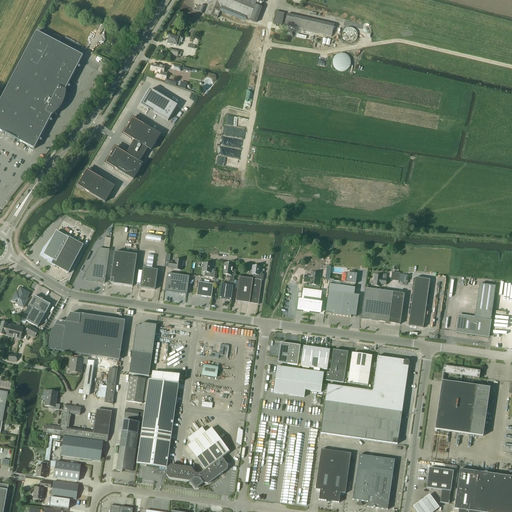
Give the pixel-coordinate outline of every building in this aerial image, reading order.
[(257,0),(256,0),(210,0),(205,14),(217,19),(221,9),(249,20),(257,0)] [(283,25),(283,24),(282,24),(284,15),(276,13),(275,19),(274,19),(274,22),(274,23),(274,24),(283,25)] [(331,37),(334,25),(287,14),(285,26),(331,37)] [(66,91),(65,91),(67,87),(69,88),(70,88),(70,87),(70,86),(68,85),(77,68),(79,69),(81,68),(80,66),(78,65),(83,56),(61,45),(60,43),(59,44),(58,44),(37,32),(0,101),(0,131),(2,133),(20,142),(34,150),(39,141),(40,142),(42,141),(42,139),(40,138),(49,121),(51,122),(52,122),(52,120),(50,119),(52,115),(53,116),(55,114),(57,112),(59,110),(60,108),(62,106),(63,104),(64,101),(65,99),(65,96),(66,94),(66,91)] [(169,35),(167,44),(177,46),(179,46),(181,37),(179,37),(169,35)] [(341,52),(331,62),(334,64),(333,65),(341,74),(352,63),(341,52)] [(163,74),(165,67),(152,64),(151,70),(158,72),(158,73),(157,77),(166,79),(167,75),(163,74)] [(147,93),(139,106),(148,111),(149,110),(168,121),(177,106),(150,90),(148,93),(147,93)] [(125,135),(134,141),(148,149),(151,151),(160,135),(134,119),(131,124),(130,124),(126,129),(128,130),(125,135)] [(224,125),(218,165),(236,168),(238,159),(235,158),(237,149),(242,150),(245,128),(224,125)] [(113,168),(133,180),(143,164),(140,162),(144,155),(148,149),(134,141),(131,147),(126,154),(123,152),(117,149),(114,154),(112,153),(109,158),(110,159),(107,164),(113,168)] [(80,183),(79,182),(76,187),(84,191),(84,190),(105,202),(114,187),(98,177),(98,179),(86,172),(84,176),(80,183)] [(69,274),(84,246),(57,231),(44,248),(40,255),(51,264),(69,274)] [(99,249),(82,280),(105,283),(109,250),(99,249)] [(115,252),(110,284),(133,287),(137,255),(115,252)] [(169,262),(168,268),(174,269),(174,270),(181,271),(182,261),(175,260),(175,263),(169,262)] [(212,265),(204,263),(203,272),(205,272),(204,277),(214,278),(215,272),(211,272),(212,265)] [(227,279),(230,279),(234,280),(235,272),(232,272),(233,264),(225,263),(225,264),(224,264),(223,267),(224,267),(223,275),(227,275),(227,279)] [(253,279),(262,280),(263,281),(264,275),(259,274),(260,267),(252,266),(251,275),(253,275),(253,279)] [(143,268),(140,288),(155,290),(158,270),(143,268)] [(346,283),(346,287),(354,288),(354,284),(355,284),(356,274),(354,274),(355,273),(354,272),(350,271),(349,272),(349,273),(347,273),(345,283),(346,283)] [(305,276),(304,282),(310,283),(309,285),(317,286),(319,274),(311,273),(310,277),(308,277),(309,276),(305,276)] [(400,274),(392,273),(391,280),(399,281),(400,274)] [(187,295),(189,277),(167,274),(165,292),(187,295)] [(380,285),(385,285),(386,280),(381,279),(382,277),(374,275),(373,286),(380,287),(380,285)] [(258,305),(262,280),(253,279),(239,277),(236,301),(258,305)] [(415,278),(408,326),(423,328),(430,280),(415,278)] [(211,298),(213,285),(199,283),(197,296),(211,298)] [(233,286),(229,285),(221,284),(219,299),(231,301),(233,286)] [(340,286),(329,284),(325,313),(330,313),(330,315),(351,318),(351,316),(356,317),(359,296),(354,295),(355,288),(354,288),(346,287),(340,286)] [(456,333),(488,337),(495,287),(479,284),(474,318),(459,316),(456,333)] [(15,294),(11,301),(23,308),(26,303),(25,302),(30,293),(21,288),(17,295),(15,294)] [(361,319),(388,323),(400,325),(404,294),(365,288),(361,319)] [(319,313),(322,292),(319,291),(311,290),(302,289),(299,310),(301,311),(302,312),(304,311),(319,313)] [(38,328),(50,305),(43,301),(43,300),(43,299),(41,299),(40,299),(35,296),(24,314),(22,319),(38,328)] [(67,320),(65,322),(66,322),(61,352),(119,360),(125,321),(80,314),(80,315),(70,314),(67,320)] [(66,322),(65,322),(64,322),(57,321),(55,326),(51,332),(48,350),(61,352),(66,322)] [(136,326),(132,352),(152,355),(156,325),(141,323),(141,326),(136,326)] [(24,328),(8,324),(4,336),(20,340),(24,328)] [(34,338),(38,331),(29,326),(25,333),(34,338)] [(277,363),(287,364),(290,345),(280,343),(277,363)] [(290,345),(287,364),(297,366),(300,346),(290,345)] [(300,366),(327,370),(330,350),(303,346),(300,366)] [(333,351),(330,371),(330,374),(327,373),(325,381),(343,384),(345,373),(348,353),(333,351)] [(152,355),(132,352),(129,374),(149,377),(152,355)] [(372,356),(352,353),(348,383),(368,386),(372,356)] [(82,363),(87,364),(87,361),(88,361),(88,358),(77,356),(77,359),(71,359),(69,372),(81,373),(81,369),(82,365),(82,363)] [(372,391),(325,385),(324,393),(326,394),(320,434),(397,445),(409,363),(408,361),(377,357),(372,391)] [(203,365),(202,375),(217,378),(218,367),(203,365)] [(480,371),(444,366),(443,373),(459,376),(458,384),(441,381),(436,418),(434,430),(471,435),(483,437),(490,388),(461,384),(462,376),(479,378),(480,371)] [(305,391),(324,393),(325,385),(322,384),(324,373),(277,367),(273,393),(304,397),(305,391)] [(113,404),(118,370),(110,368),(104,403),(113,404)] [(143,418),(137,464),(159,467),(159,470),(167,471),(167,469),(167,468),(166,468),(173,418),(178,384),(180,376),(152,372),(151,380),(149,380),(143,418)] [(142,404),(146,379),(130,377),(126,402),(142,404)] [(8,392),(0,390),(0,421),(3,422),(8,392)] [(59,410),(60,405),(56,405),(57,393),(45,391),(43,400),(45,401),(45,406),(49,407),(49,409),(59,410)] [(64,405),(61,427),(48,426),(47,433),(107,442),(112,412),(97,410),(93,432),(69,428),(71,414),(80,415),(81,408),(64,405)] [(124,418),(138,420),(139,412),(125,410),(124,418)] [(123,421),(116,471),(122,472),(123,471),(132,472),(139,423),(123,421)] [(227,450),(223,445),(211,428),(205,433),(202,428),(188,439),(191,444),(188,446),(205,469),(203,471),(203,472),(200,474),(195,474),(191,468),(170,466),(167,469),(167,471),(166,476),(169,479),(189,482),(195,490),(204,484),(208,484),(227,470),(228,466),(222,458),(229,453),(227,450)] [(100,462),(103,442),(63,436),(61,456),(100,462)] [(290,445),(286,480),(309,483),(314,448),(290,445)] [(340,493),(345,494),(351,454),(321,450),(315,490),(320,490),(319,500),(339,503),(340,493)] [(359,455),(357,470),(355,485),(352,500),(368,502),(367,507),(387,510),(389,500),(394,460),(359,455)] [(47,467),(48,463),(41,462),(41,466),(38,465),(36,477),(45,478),(46,467),(47,467)] [(79,481),(81,465),(56,462),(54,478),(79,481)] [(426,488),(450,492),(453,472),(429,468),(426,488)] [(511,511),(511,477),(460,470),(454,509),(458,510),(458,511),(511,511)] [(35,488),(34,499),(42,500),(42,495),(42,493),(43,493),(43,489),(42,489),(43,488),(51,489),(51,483),(41,481),(40,487),(41,487),(41,489),(40,489),(35,488)] [(76,500),(78,485),(53,482),(51,497),(76,500)] [(0,500),(5,502),(8,486),(0,484),(0,500)] [(433,511),(439,508),(429,495),(413,507),(416,511),(433,511)] [(70,500),(51,498),(50,507),(69,509),(70,500)]
